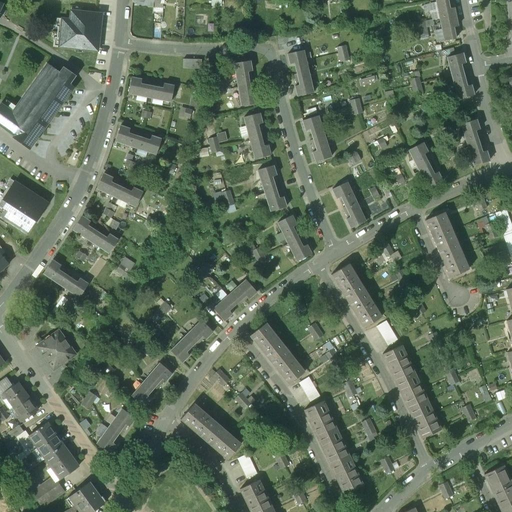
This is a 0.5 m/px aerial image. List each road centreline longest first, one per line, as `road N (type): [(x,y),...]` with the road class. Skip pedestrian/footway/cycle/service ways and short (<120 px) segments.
road 1 (residential): [(335,250),(294,146),(269,48),(118,45)]
road 2 (residential): [(118,45),(88,167),(49,240),(0,305)]
road 3 (residential): [(430,468),(379,359),(319,260)]
road 4 (residential): [(240,511),(218,465),(165,423),(226,331)]
road 5 (residential): [(0,334),(126,511)]
road 6 (residential): [(344,511),(299,419),(226,331)]
